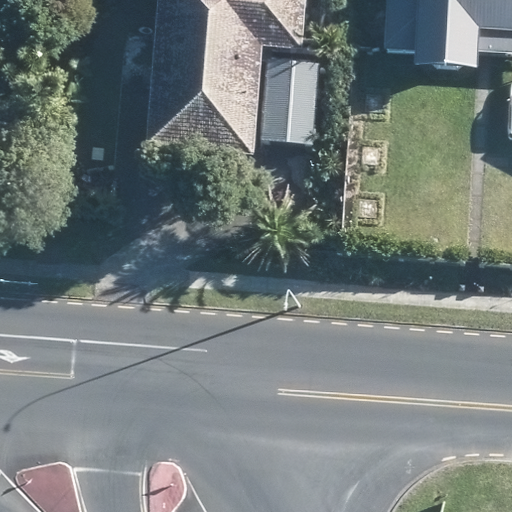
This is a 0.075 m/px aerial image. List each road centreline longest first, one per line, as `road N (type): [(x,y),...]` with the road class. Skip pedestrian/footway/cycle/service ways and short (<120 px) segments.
road 1 (secondary): [(511,402),(293,386)]
road 2 (secondary): [(293,386),(108,370)]
road 3 (secondary): [(105,511),(108,370)]
road 4 (secondary): [(293,386),(292,511)]
